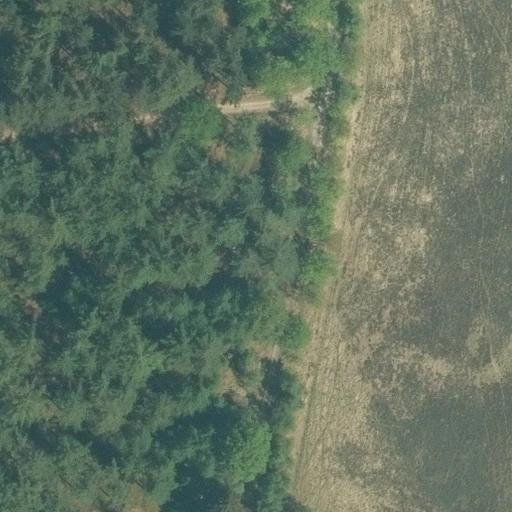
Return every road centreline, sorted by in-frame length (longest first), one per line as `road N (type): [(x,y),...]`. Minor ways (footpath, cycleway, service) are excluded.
road 1 (track): [(236,511),(321,84)]
road 2 (track): [(0,131),(321,84)]
